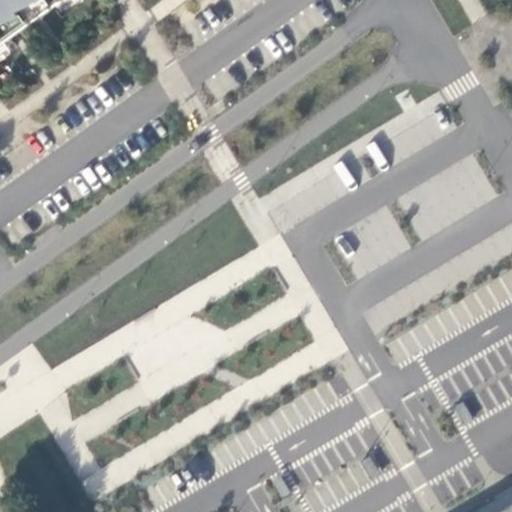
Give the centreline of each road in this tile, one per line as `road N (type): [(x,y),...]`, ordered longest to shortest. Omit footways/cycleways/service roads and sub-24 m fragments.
road 1 (residential): [(0,356),(434,40)]
road 2 (residential): [(404,0),(0,289)]
road 3 (residential): [(434,40),(469,99),(511,143)]
